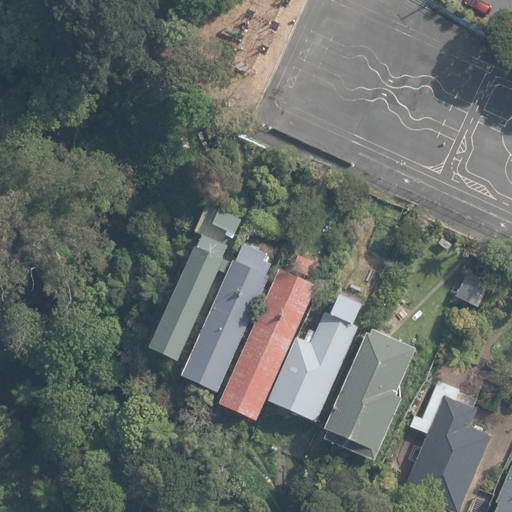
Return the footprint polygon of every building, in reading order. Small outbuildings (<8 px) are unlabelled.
[(511,126),(498,157),(406,115),(378,177),(511,237),(511,126)] [(233,250),(207,240),(153,356),(183,364),(233,250)] [(282,264),(246,248),(186,380),(222,396),(282,264)] [(324,289),(283,272),(226,405),(262,423),(324,289)] [(315,344),(303,340),(275,404),(323,426),(365,331),(330,314),(315,344)] [(421,356),(372,335),(328,438),(381,463),(421,356)] [(479,408),(446,397),(406,486),(459,511),(461,511),(493,433),(473,424),(479,408)] [(511,511),(511,461),(511,462),(491,511),(511,511)]
